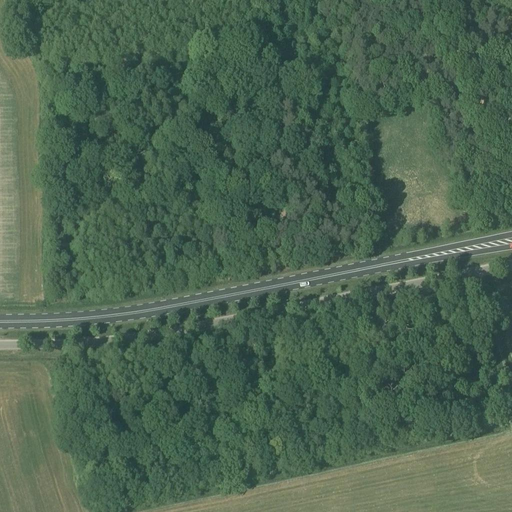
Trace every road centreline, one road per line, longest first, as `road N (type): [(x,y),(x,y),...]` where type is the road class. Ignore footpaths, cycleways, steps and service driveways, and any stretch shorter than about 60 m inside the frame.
road 1 (primary): [(0,323),(165,309),(511,241)]
road 2 (unclassified): [(0,346),(187,330),(511,267)]
